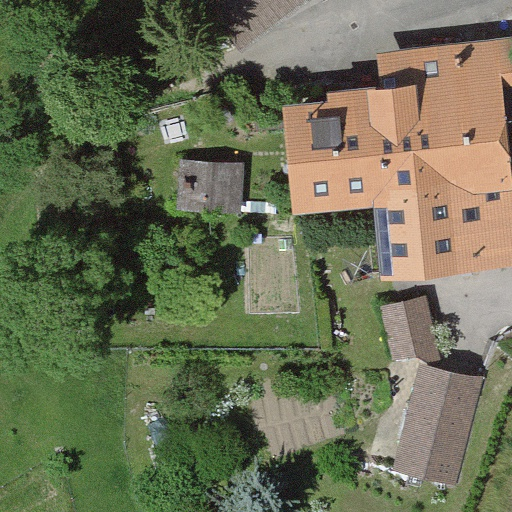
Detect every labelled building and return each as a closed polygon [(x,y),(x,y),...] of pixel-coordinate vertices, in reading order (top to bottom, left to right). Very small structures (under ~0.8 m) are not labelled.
[(214,0),(242,41),(292,0),(214,0)] [(380,190),(388,264),(511,250),(511,179),(505,180),(493,63),(511,60),(511,57),(510,35),(402,46),(406,80),(331,87),(332,96),(288,101),(298,198),(380,190)] [(241,163),(182,158),(178,206),(238,210),(241,163)] [(426,297),(383,305),(392,353),(434,345),(426,297)] [(480,378),(423,365),(398,467),(455,481),(480,378)]
